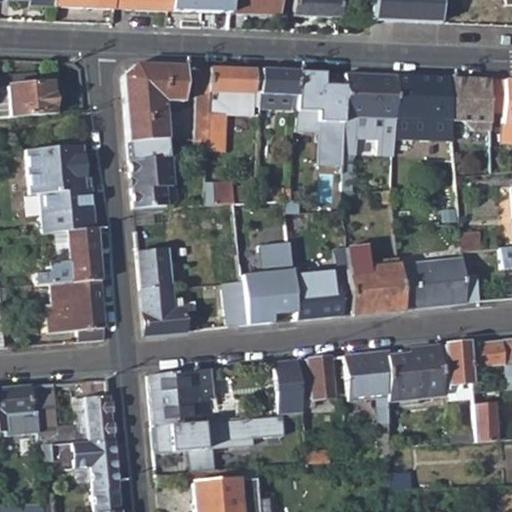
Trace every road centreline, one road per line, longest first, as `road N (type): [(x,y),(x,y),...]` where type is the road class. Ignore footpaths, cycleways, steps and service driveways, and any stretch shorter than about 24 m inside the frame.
road 1 (residential): [(511,62),(97,45)]
road 2 (residential): [(122,360),(511,320)]
road 3 (residential): [(122,360),(97,45)]
road 4 (residential): [(137,511),(122,360)]
road 5 (residential): [(0,370),(122,360)]
